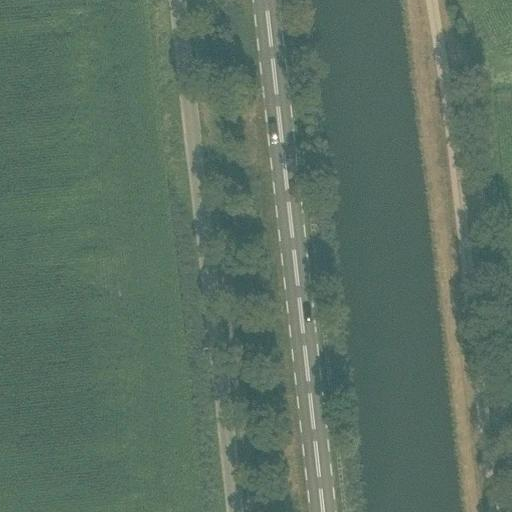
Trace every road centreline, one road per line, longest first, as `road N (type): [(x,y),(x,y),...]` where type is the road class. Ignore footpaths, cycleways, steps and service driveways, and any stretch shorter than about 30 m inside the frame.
road 1 (track): [(493,511),(434,0)]
road 2 (primary): [(323,511),(266,0)]
road 3 (unclassified): [(234,511),(177,0)]
